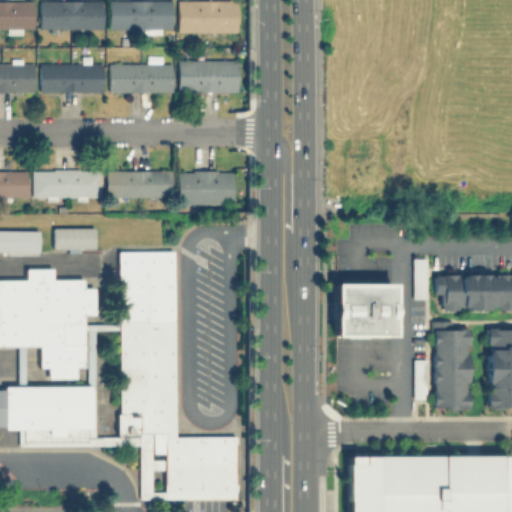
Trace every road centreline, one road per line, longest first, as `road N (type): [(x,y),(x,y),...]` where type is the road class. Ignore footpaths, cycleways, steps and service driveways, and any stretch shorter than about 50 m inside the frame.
road 1 (primary): [(302,511),(300,0)]
road 2 (primary): [(269,0),(270,427)]
road 3 (residential): [(0,129),(271,128)]
road 4 (residential): [(302,429),(511,428)]
